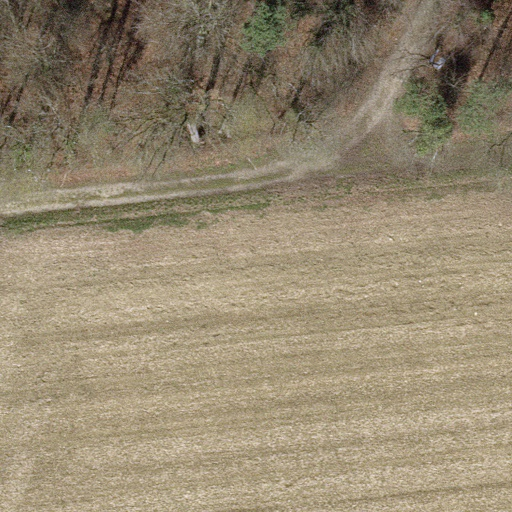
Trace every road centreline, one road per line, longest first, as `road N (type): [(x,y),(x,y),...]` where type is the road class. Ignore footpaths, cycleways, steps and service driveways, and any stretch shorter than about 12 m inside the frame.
road 1 (track): [(511,126),(366,139),(0,214)]
road 2 (track): [(443,0),(366,139)]
